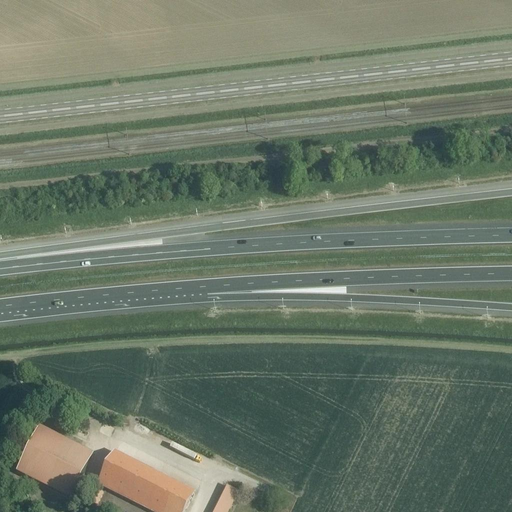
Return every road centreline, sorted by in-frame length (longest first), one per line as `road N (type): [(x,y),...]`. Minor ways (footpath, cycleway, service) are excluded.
road 1 (motorway): [(511,193),(0,259)]
road 2 (primary): [(0,118),(511,59)]
road 3 (motorway): [(511,238),(282,245),(0,272)]
road 4 (motorway): [(203,287),(511,307)]
road 5 (motorway): [(203,287),(511,275)]
road 6 (motorway): [(0,307),(203,287)]
